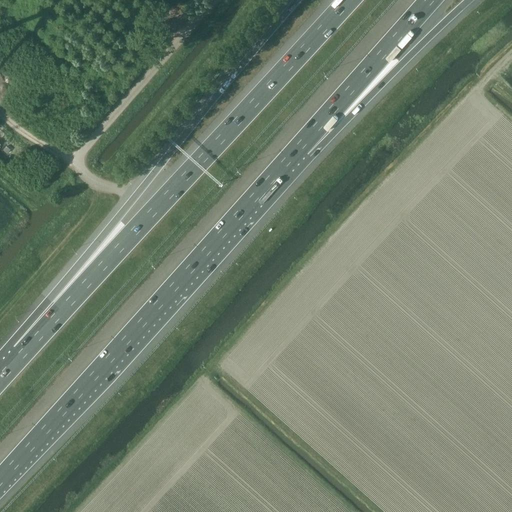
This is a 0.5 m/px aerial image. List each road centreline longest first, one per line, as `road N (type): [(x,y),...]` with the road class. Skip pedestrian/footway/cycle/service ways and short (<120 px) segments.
road 1 (motorway): [(348,0),(24,351)]
road 2 (motorway): [(0,480),(299,146)]
road 3 (motorway): [(297,0),(117,218),(24,351)]
road 4 (motorway): [(299,146),(469,0)]
road 5 (motorway): [(299,146),(431,0)]
